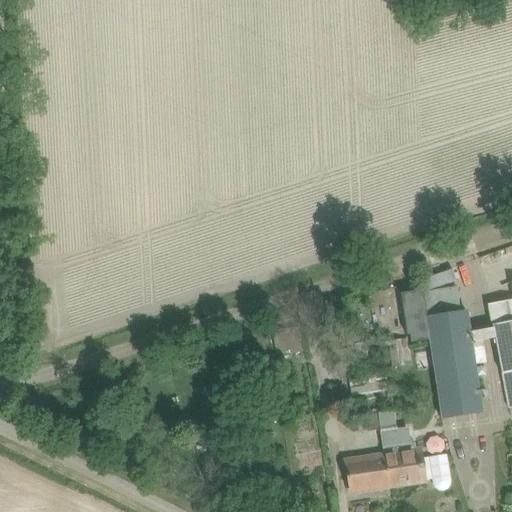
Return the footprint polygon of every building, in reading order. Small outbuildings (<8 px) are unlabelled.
[(422,290),(400,293),(407,339),(408,339),(408,342),(412,342),(429,339),(432,355),(439,399),(442,418),(482,412),(478,392),(475,368),(485,366),(479,329),(469,330),(465,311),(426,318),(422,290)] [(511,300),(489,305),(508,408),(511,407),(511,300)] [(411,365),(408,339),(388,341),(391,368),(411,365)] [(341,385),(329,388),(332,401),(344,398),(341,385)] [(408,445),(410,444),(408,427),(381,432),(385,455),(346,461),(351,492),(432,480),(433,484),(435,488),(438,491),(444,491),(448,488),(450,485),(451,480),(446,455),(421,459),(420,450),(409,452),(408,445)]
